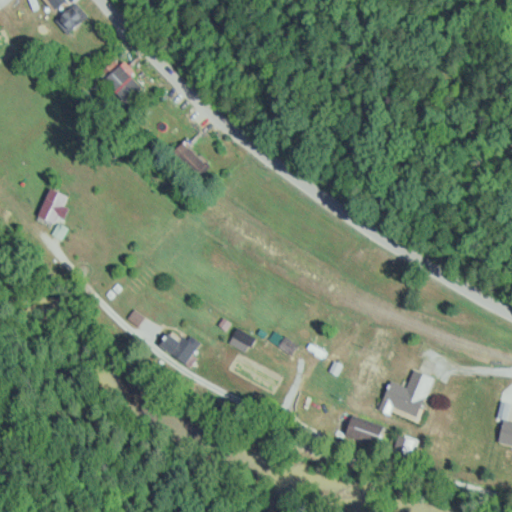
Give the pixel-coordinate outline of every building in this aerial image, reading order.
[(45,0),(56,10),(66,0),(45,0)] [(57,22),(70,34),(88,16),(75,4),(57,22)] [(104,79),(127,103),(143,87),(120,64),(104,79)] [(10,183),(0,173),(0,188),(3,191),(10,183)] [(67,211),(65,210),(71,196),(52,188),(40,214),(61,224),(67,211)] [(161,345),(187,364),(201,347),(175,327),(161,345)] [(251,345),(255,337),(239,329),(235,337),(251,345)] [(294,354),(298,345),(285,338),(280,347),(294,354)] [(420,416),(434,377),(414,370),(408,386),(391,380),(383,403),(420,416)] [(500,446),(511,447),(511,420),(504,419),(500,446)] [(383,425),(350,420),(348,438),(381,443),(383,425)]
